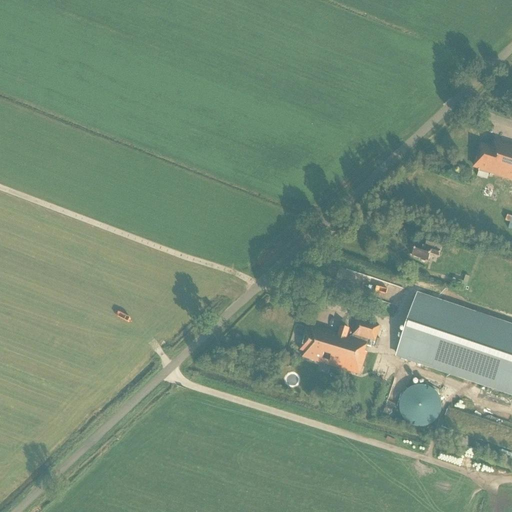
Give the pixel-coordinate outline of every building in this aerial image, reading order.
[(481,146),(474,167),(479,169),(479,171),(511,181),(511,146),(494,141),(491,149),(481,146)] [(496,199),(503,201),(508,183),(502,181),(499,192),(496,199)] [(511,183),(509,182),(503,201),(511,204),(511,183)] [(427,238),(425,246),(440,251),(443,243),(427,238)] [(440,251),(425,246),(425,247),(416,244),(412,257),(421,260),(421,261),(425,262),(426,261),(428,262),(430,254),(438,256),(440,251)] [(451,284),(466,289),(470,278),(465,276),(463,282),(453,278),(451,284)] [(511,325),(417,293),(395,357),(511,396),(511,325)] [(302,358),(316,362),(360,375),(366,353),(364,353),(368,340),(375,342),(380,327),(358,320),(353,335),(353,336),(352,339),(347,338),(350,330),(341,327),(338,335),(311,327),(310,332),(306,331),(300,351),(304,352),(302,358)] [(418,429),(421,429),(423,429),(425,428),(428,427),(430,426),(433,425),(435,423),(437,421),(439,418),(440,416),(441,413),(442,410),(442,407),(442,405),(441,402),(440,400),(439,398),(438,396),(437,394),(435,392),(433,390),(430,389),(428,388),(425,387),(422,386),(419,386),(416,387),(413,388),(411,389),(408,390),(406,392),(404,394),(403,396),(402,398),(401,400),(400,402),(400,405),(399,407),(400,410),(400,413),(401,416),(403,419),(404,421),(406,423),(409,425),(411,426),(414,427),(416,428),(418,429)]
